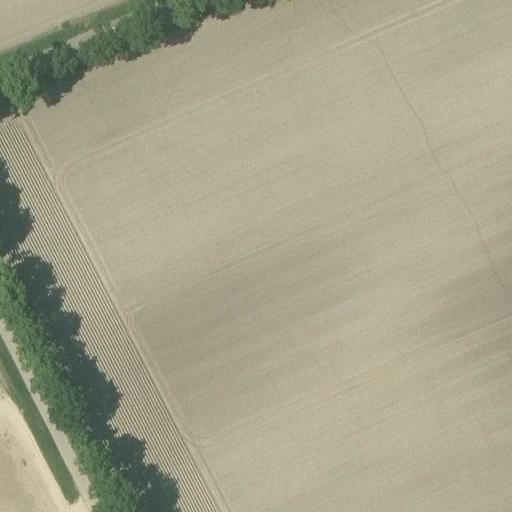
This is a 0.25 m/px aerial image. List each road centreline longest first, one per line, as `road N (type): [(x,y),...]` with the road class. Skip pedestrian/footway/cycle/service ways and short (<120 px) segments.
road 1 (unclassified): [(100,511),(0,319)]
road 2 (tertiary): [(0,84),(193,0)]
